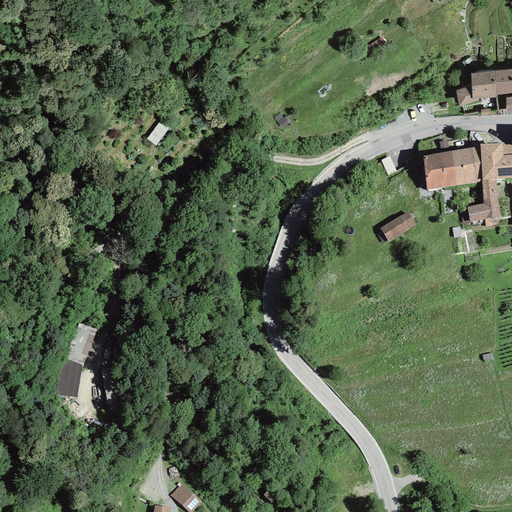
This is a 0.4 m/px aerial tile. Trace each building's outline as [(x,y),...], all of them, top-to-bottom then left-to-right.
[(511,68),(495,71),(496,95),(511,92),(511,68)] [(478,99),(496,97),(496,95),(495,71),(471,73),(471,84),(455,91),(459,107),(478,101),(478,99)] [(274,117),(282,127),(291,120),(286,114),(283,116),(280,112),(274,117)] [(168,128),(159,121),(145,139),(155,146),(168,128)] [(441,153),(449,151),(447,140),(439,142),(441,153)] [(480,144),(480,146),(482,180),(496,180),(505,178),(502,145),(502,143),(480,144)] [(505,178),(511,177),(511,146),(510,144),(502,145),(505,178)] [(451,151),(456,186),(477,183),(476,182),(482,181),(482,180),(480,146),(451,151)] [(442,188),(456,186),(451,151),(449,151),(441,153),(438,153),(442,188)] [(438,153),(423,156),(426,190),(442,188),(438,153)] [(391,155),(383,159),(388,172),(397,168),(391,155)] [(483,199),(497,198),(496,180),(482,180),(482,181),(483,199)] [(497,198),(483,199),(483,204),(486,219),(496,218),(501,217),(497,198)] [(468,210),(470,222),(484,220),(486,219),(483,204),(467,207),(468,210)] [(463,223),(470,222),(468,210),(460,212),(463,223)] [(408,211),(380,228),(382,231),(388,241),(388,242),(416,225),(408,211)] [(498,225),(496,218),(486,219),(484,220),(485,227),(498,225)] [(461,237),(460,227),(452,228),(454,238),(461,237)] [(376,235),(383,244),(388,241),(382,231),(376,235)] [(97,333),(79,327),(67,361),(85,368),(97,333)] [(58,398),(77,401),(85,368),(67,361),(58,398)] [(116,367),(101,370),(107,404),(123,402),(116,367)] [(191,511),(201,502),(181,484),(170,495),(189,511),(191,511)]
